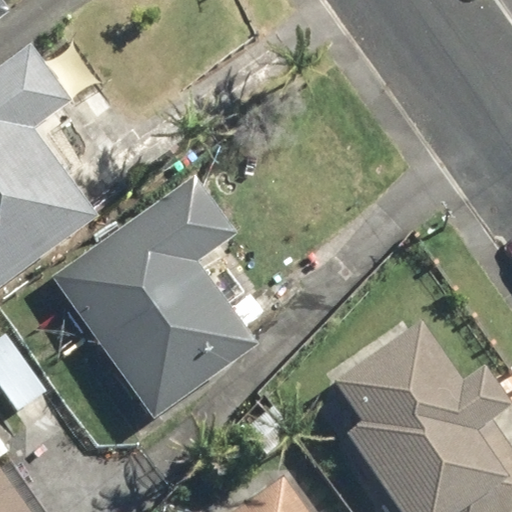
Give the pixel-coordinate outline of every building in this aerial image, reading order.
[(0,0),(0,29),(17,18),(4,0),(0,0)] [(40,46),(0,73),(0,298),(113,220),(69,156),(85,144),(65,115),(81,105),(40,46)] [(242,235),(201,177),(54,279),(157,427),(268,350),(234,300),(254,286),(226,246),(242,235)] [(434,331),(320,397),(387,511),(511,511),(511,446),(503,432),(511,426),(511,384),(506,374),(471,395),(434,331)] [(5,334),(0,337),(0,384),(23,415),(51,394),(5,334)] [(0,511),(39,511),(7,464),(20,455),(0,425),(0,511)] [(313,511),(292,480),(266,498),(256,484),(214,511),(204,511),(189,489),(154,511),(313,511)]
